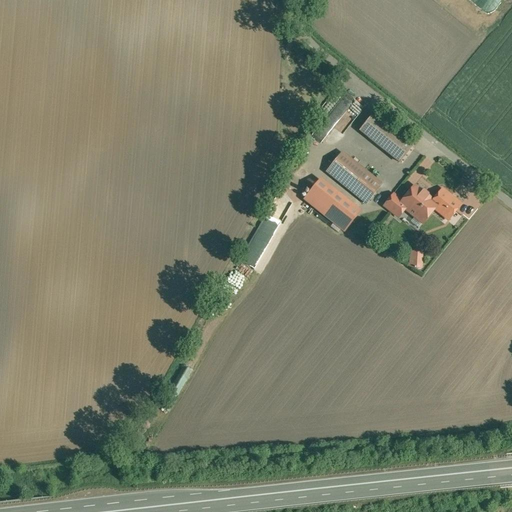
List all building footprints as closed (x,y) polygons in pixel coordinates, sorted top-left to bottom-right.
[(497,11),(503,0),(492,0),(491,4),(486,2),(481,10),(488,14),(491,7),(497,11)] [(334,119),(335,118),(338,120),(349,105),(342,99),(330,116),(334,119)] [(413,147),(373,115),(360,131),(400,163),(413,147)] [(382,185),(342,153),(327,172),(367,204),(382,185)] [(362,213),(322,181),(306,201),(346,233),(362,213)] [(422,192),(415,187),(403,202),(400,205),(405,209),(423,224),(438,205),(428,197),(428,195),(424,192),(422,192)] [(403,202),(394,195),(385,207),(398,218),(405,209),(400,205),(403,202)] [(258,270),(275,231),(259,223),(241,262),(258,270)] [(423,253),(413,252),(412,268),(422,269),(423,253)]
